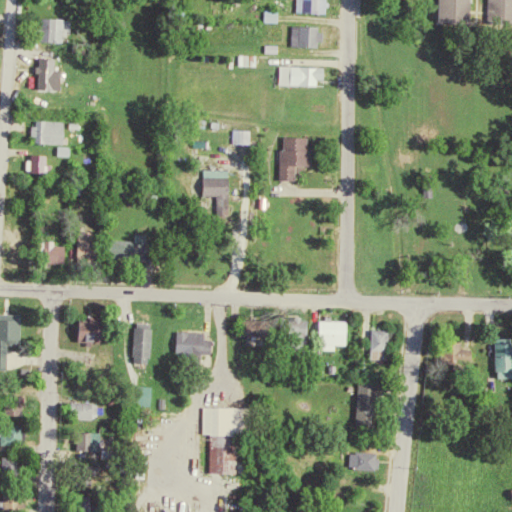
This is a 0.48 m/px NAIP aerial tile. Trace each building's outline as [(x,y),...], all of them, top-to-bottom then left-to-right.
[(302,0),(303,12),(334,12),(333,0),(302,0)] [(433,0),(433,19),(473,21),(474,0),(433,0)] [(511,0),(483,0),(482,19),(511,20),(511,0)] [(286,11),(272,10),(272,21),(286,22),(286,11)] [(71,41),(72,33),(75,33),(76,18),(52,17),(51,40),(71,41)] [(327,46),(327,25),(299,24),(299,45),(327,46)] [(64,58),(46,57),(45,88),(71,89),(72,69),(64,69),(64,58)] [(326,85),(326,78),(334,79),(335,66),(287,65),(286,84),(326,85)] [(74,143),(75,121),(42,120),(41,142),(74,143)] [(258,143),(258,130),(241,129),(240,143),(258,143)] [(288,180),(308,180),(308,164),(319,165),(320,136),(289,135),(288,180)] [(62,155),(77,155),(77,146),(62,145),(62,155)] [(36,172),(59,172),(59,164),(54,164),(55,154),(36,154),(36,172)] [(223,195),(223,214),(237,214),(238,170),(211,169),(210,195),(223,195)] [(127,240),(126,257),(155,257),(155,234),(145,234),(145,240),(127,240)] [(87,256),(103,255),(103,235),(86,235),(87,256)] [(62,240),(52,240),(54,262),(74,261),(73,245),(62,246),(62,240)] [(29,344),(30,314),(1,313),(0,368),(16,368),(17,344),(29,344)] [(74,315),(73,338),(95,339),(96,316),(74,315)] [(113,342),(114,317),(86,316),(85,341),(113,342)] [(233,316),(233,333),(267,334),(268,317),(233,316)] [(283,317),(283,347),(302,347),(302,317),(283,317)] [(313,317),(313,347),(330,347),(330,342),(341,342),(342,318),(313,317)] [(130,318),(128,360),(144,360),(146,319),(130,318)] [(355,320),(328,321),(328,349),(344,349),(343,345),(356,344),(355,320)] [(160,357),(161,322),(142,322),(141,362),(152,362),(152,356),(160,357)] [(367,326),(366,357),(383,358),(385,327),(367,326)] [(172,328),(171,349),(205,351),(206,336),(198,336),(198,329),(172,328)] [(395,330),(377,329),(376,358),(394,359),(395,330)] [(441,339),(441,351),(437,351),(437,362),(469,363),(469,346),(456,346),(456,340),(441,339)] [(491,340),(491,369),(511,370),(511,340),(491,340)] [(481,349),(464,348),(463,361),(480,362),(481,349)] [(122,380),(120,401),(146,403),(147,382),(122,380)] [(354,380),(351,422),(371,424),(375,381),(354,380)] [(365,382),(364,422),(386,423),(387,383),(365,382)] [(162,386),(146,385),(145,405),(161,405),(162,386)] [(31,410),(30,393),(10,394),(10,411),(31,410)] [(66,399),(66,409),(70,409),(70,418),(93,418),(93,399),(66,399)] [(197,403),(197,431),(206,431),(206,468),(236,469),(237,433),(246,433),(246,403),(197,403)] [(30,445),(31,421),(9,420),(9,444),(30,445)] [(73,428),(72,448),(95,449),(96,428),(73,428)] [(351,449),(351,451),(346,451),(345,463),(351,464),(350,467),(371,469),(372,450),(351,449)] [(71,462),(71,483),(93,483),(93,462),(71,462)] [(71,491),(71,497),(65,497),(64,505),(71,506),(70,511),(85,511),(85,491),(71,491)]
